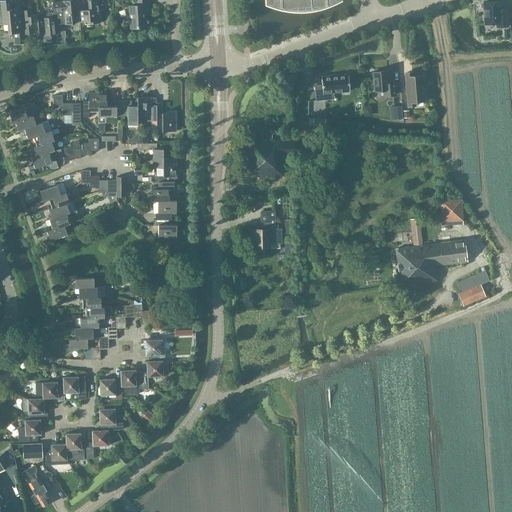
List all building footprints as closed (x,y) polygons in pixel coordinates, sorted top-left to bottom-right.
[(54,2),(52,2),(53,12),(63,11),(64,23),(64,25),(74,24),(75,31),(81,30),(80,22),(79,16),(74,16),(72,0),(69,0),(62,1),(62,2),(54,2)] [(87,0),(89,9),(78,10),(79,16),(80,22),(90,21),(90,24),(101,23),(99,9),(101,9),(102,9),(103,8),(103,7),(103,5),(103,4),(102,3),(101,2),(99,2),(98,0),(87,0)] [(144,13),(150,13),(148,0),(136,0),(137,6),(130,6),(131,28),(145,27),(144,13)] [(304,11),(340,0),(265,0),(265,4),(269,7),(273,9),(277,11),(282,12),(286,13),(291,13),(295,13),(300,12),(304,11)] [(483,3),(484,24),(496,24),(496,27),(507,26),(506,9),(499,9),(499,2),(483,3)] [(6,10),(8,24),(7,24),(8,34),(14,33),(15,44),(20,44),(25,43),(24,34),(23,18),(22,18),(17,19),(16,9),(6,10)] [(32,9),(21,10),(22,18),(23,18),(24,34),(34,33),(34,32),(39,32),(38,21),(38,19),(37,13),(32,14),(32,9)] [(43,19),(38,19),(38,21),(39,32),(39,35),(44,34),(44,36),(56,35),(55,24),(64,23),(63,11),(53,12),(48,13),(49,17),(43,18),(43,19)] [(372,72),(374,91),(383,91),(384,96),(396,95),(395,83),(388,83),(387,71),(372,72)] [(405,73),(408,106),(415,106),(415,102),(425,101),(423,76),(413,77),(412,73),(405,73)] [(322,85),(315,86),(316,101),(324,100),(324,94),(333,93),(350,91),(348,74),(336,75),(333,76),(333,75),(333,76),(321,77),(322,85)] [(89,107),(98,107),(107,106),(107,93),(89,93),(89,101),(83,101),(83,117),(89,117),(89,107)] [(62,95),(54,95),(53,95),(54,107),(62,107),(63,107),(62,103),(63,103),(62,95)] [(157,119),(156,105),(156,103),(156,97),(151,97),(137,97),(137,106),(137,115),(138,115),(151,115),(151,121),(156,121),(157,121),(157,119)] [(104,117),(122,117),(122,101),(113,101),(113,106),(107,106),(98,107),(98,117),(98,124),(104,124),(104,117)] [(137,115),(137,106),(131,106),(131,101),(122,101),(122,117),(127,117),(127,125),(138,125),(138,115),(137,115)] [(71,103),(63,103),(62,103),(63,107),(62,107),(63,115),(71,115),(71,111),(71,103)] [(176,131),(176,113),(162,113),(162,103),(156,103),(156,105),(157,119),(157,121),(156,121),(156,131),(176,131)] [(12,119),(9,120),(10,124),(16,122),(33,115),(35,114),(31,105),(30,106),(27,107),(9,113),(12,119)] [(402,120),(401,107),(388,108),(389,121),(402,120)] [(80,111),(71,111),(71,115),(71,123),(80,123),(80,111)] [(18,127),(15,128),(16,132),(25,129),(24,129),(36,125),(35,120),(41,118),(39,113),(35,114),(33,115),(16,122),(18,127)] [(27,135),(20,137),(21,141),(33,137),(33,136),(45,132),(51,130),(48,121),(42,123),(36,125),(24,129),(25,129),(27,135)] [(35,142),(33,143),(34,147),(52,141),(54,140),(51,130),(45,132),(33,136),(33,137),(35,142)] [(98,139),(89,139),(89,143),(90,143),(90,151),(99,151),(98,139)] [(283,155),(294,155),(293,140),(246,141),(247,177),(274,176),(274,174),(284,174),(283,155)] [(36,153),(33,154),(34,157),(49,152),(49,153),(55,151),(52,141),(34,147),(36,153)] [(89,143),(81,143),(81,146),(81,155),(90,155),(90,151),(90,143),(89,143)] [(138,144),(137,144),(137,150),(153,150),(153,168),(156,168),(163,167),(163,158),(163,149),(157,149),(157,143),(138,144)] [(81,146),(72,146),(72,147),(72,158),(81,158),(81,155),(81,146)] [(64,148),(64,161),(72,161),(72,147),(64,148)] [(34,164),(31,165),(32,169),(53,162),(51,157),(62,153),(60,149),(55,151),(49,153),(49,152),(34,157),(31,158),(34,164)] [(156,176),(156,182),(158,182),(172,181),(174,181),(177,181),(177,158),(163,158),(163,167),(156,168),(156,176)] [(90,183),(90,176),(90,171),(81,171),(81,183),(90,183)] [(99,187),(99,181),(99,176),(90,176),(90,183),(90,188),(99,187)] [(125,197),(125,189),(125,177),(116,177),(116,180),(116,189),(117,189),(117,192),(117,197),(125,197)] [(108,192),(108,180),(99,181),(99,187),(99,192),(108,192)] [(116,189),(116,180),(108,180),(108,192),(117,192),(117,189),(116,189)] [(158,187),(151,187),(151,201),(158,201),(158,200),(169,200),(169,196),(174,196),(174,187),(174,181),(172,181),(158,182),(158,187)] [(139,184),(125,185),(126,195),(139,194),(139,184)] [(42,197),(39,198),(40,202),(49,199),(61,195),(60,194),(57,185),(40,191),(42,197)] [(51,204),(48,205),(49,209),(67,203),(69,202),(68,197),(72,196),(70,191),(60,194),(61,195),(49,199),(51,204)] [(439,200),(440,226),(462,225),(461,199),(439,200)] [(158,213),(155,213),(155,214),(155,219),(169,219),(171,219),(171,214),(176,214),(176,200),(169,200),(158,200),(158,201),(158,213)] [(51,215),(48,216),(49,220),(70,213),(67,203),(49,209),(51,215)] [(51,225),(49,226),(50,230),(78,221),(75,211),(70,213),(49,220),(51,225)] [(268,229),(254,229),(255,237),(257,237),(257,247),(259,250),(262,251),(265,250),(266,247),(268,247),(268,244),(282,244),(281,229),(278,229),(278,225),(275,225),(275,224),(275,211),(261,211),(262,225),(269,225),(269,229),(268,229)] [(155,219),(153,219),(154,225),(158,225),(158,239),(177,238),(176,224),(170,224),(169,219),(155,219)] [(409,220),(412,246),(420,245),(419,229),(421,229),(420,219),(409,220)] [(50,230),(47,231),(49,237),(46,238),(47,242),(68,235),(66,230),(72,228),(70,223),(50,230)] [(441,243),(431,244),(396,249),(401,285),(436,280),(434,267),(466,263),(463,240),(449,242),(448,237),(440,239),(441,243)] [(485,254),(492,249),(489,245),(482,249),(485,254)] [(484,271),(456,282),(460,293),(458,294),(463,305),(485,296),(480,284),(488,281),(484,271)] [(76,284),(73,285),(73,289),(79,288),(94,287),(94,277),(75,278),(76,284)] [(79,294),(76,294),(76,298),(82,298),(98,297),(105,297),(104,287),(94,287),(79,288),(79,294)] [(82,304),(79,304),(80,308),(86,308),(101,307),(101,303),(111,302),(111,296),(105,297),(98,297),(82,298),(82,304)] [(129,305),(124,305),(124,316),(125,316),(125,317),(127,317),(134,317),(133,305),(133,301),(129,301),(129,305)] [(142,304),(133,305),(134,317),(139,317),(142,316),(142,311),(142,304)] [(86,314),(83,314),(83,318),(98,317),(104,317),(104,313),(111,312),(111,306),(104,307),(101,307),(86,308),(86,314)] [(142,311),(142,316),(143,323),(144,323),(147,323),(152,322),(151,310),(142,311)] [(124,316),(116,316),(116,326),(116,328),(125,328),(125,317),(125,316),(124,316)] [(80,324),(77,324),(78,328),(93,327),(93,328),(99,327),(99,322),(105,321),(104,317),(98,317),(83,318),(80,318),(80,324)] [(113,327),(107,327),(108,337),(108,339),(112,339),(116,338),(117,338),(117,328),(116,328),(116,326),(113,327)] [(75,335),(72,335),(72,338),(87,338),(93,338),(93,333),(99,332),(99,327),(93,328),(93,327),(78,328),(74,328),(75,335)] [(108,337),(99,337),(100,347),(100,349),(102,349),(107,349),(109,349),(108,339),(108,337)] [(69,344),(64,344),(64,351),(71,351),(71,349),(88,348),(88,343),(94,342),(93,338),(87,338),(72,338),(69,338),(69,344)] [(162,361),(165,360),(165,354),(162,354),(161,339),(145,340),(146,355),(149,355),(149,361),(162,360),(162,361)] [(100,347),(91,348),(91,359),(100,358),(100,349),(100,347)] [(168,369),(168,362),(165,360),(162,361),(162,360),(149,361),(146,361),(147,371),(141,372),(142,388),(148,387),(148,376),(163,376),(163,369),(168,369)] [(142,388),(141,372),(136,372),(136,369),(120,370),(121,381),(121,386),(125,386),(125,395),(136,394),(136,388),(142,388)] [(78,376),(63,377),(63,384),(64,393),(73,393),(73,399),(79,399),(85,399),(85,387),(84,376),(78,376)] [(108,401),(116,400),(116,397),(122,397),(121,386),(121,381),(115,381),(115,378),(99,379),(100,395),(101,395),(101,406),(108,405),(108,401)] [(38,382),(35,382),(36,398),(38,398),(44,398),(50,398),(58,397),(58,400),(64,400),(64,393),(63,393),(63,384),(57,384),(57,381),(42,382),(38,382)] [(27,398),(23,399),(23,410),(28,410),(28,414),(24,414),(24,420),(26,420),(31,419),(40,419),(41,419),(48,419),(47,413),(44,413),(44,405),(44,398),(38,398),(36,398),(27,398)] [(110,430),(117,430),(123,429),(123,423),(116,423),(115,408),(99,409),(99,424),(107,424),(107,430),(108,430),(110,430)] [(25,426),(18,426),(19,441),(22,441),(38,441),(37,435),(41,434),(41,430),(41,419),(31,420),(31,419),(26,420),(24,420),(24,421),(25,426)] [(9,427),(16,428),(18,421),(11,420),(9,427)] [(109,445),(108,430),(107,430),(92,430),(92,442),(87,443),(88,459),(94,458),(93,446),(109,445)] [(88,459),(87,443),(81,443),(81,433),(65,433),(66,444),(67,460),(88,459)] [(24,456),(32,455),(32,458),(42,457),(42,443),(23,444),(24,456)] [(69,464),(67,460),(66,444),(51,444),(51,447),(45,447),(46,465),(69,464)] [(3,453),(0,454),(0,471),(10,465),(3,453)] [(48,499),(51,497),(42,483),(41,484),(35,475),(36,469),(34,465),(31,467),(22,472),(35,493),(31,495),(30,498),(33,504),(36,504),(40,502),(43,506),(50,502),(48,499)] [(0,486),(0,511),(11,511),(6,502),(8,501),(0,486)]
